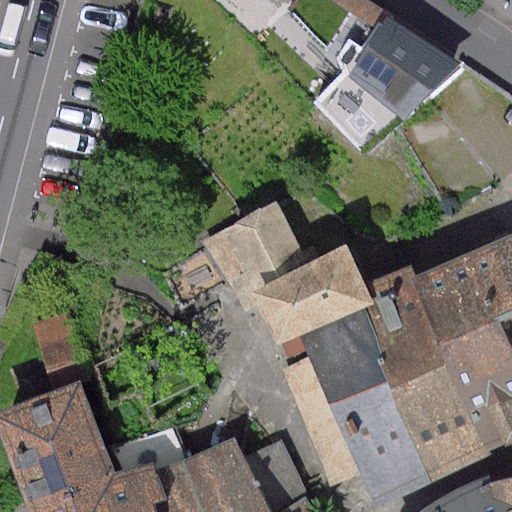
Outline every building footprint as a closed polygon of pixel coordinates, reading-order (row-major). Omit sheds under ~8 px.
[(386,18),(323,106),(367,151),(454,64),(386,18)] [(344,243),(310,174),(243,207),(246,214),(265,250),(277,276),(288,272),(344,243)] [(197,238),(215,274),(265,250),(246,214),(197,238)] [(511,240),(404,287),(377,226),(344,243),(288,272),(387,500),(511,431),(511,240)] [(117,364),(21,398),(60,505),(99,491),(106,511),(201,511),(181,456),(154,466),(117,364)] [(318,511),(257,427),(181,456),(201,511),(318,511)] [(511,511),(511,469),(450,508),(445,511),(511,511)]
